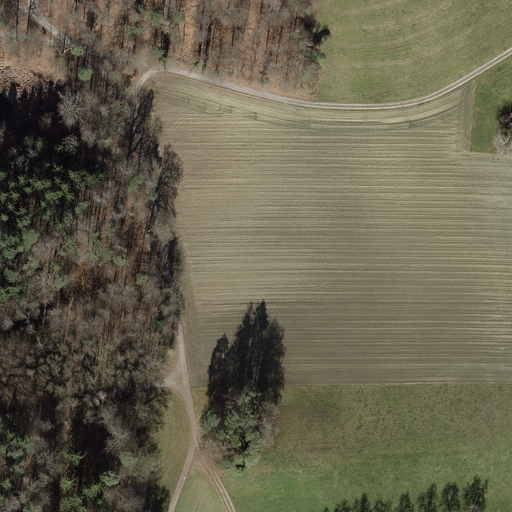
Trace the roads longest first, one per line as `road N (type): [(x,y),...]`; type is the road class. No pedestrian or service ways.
road 1 (track): [(233,511),(199,440),(132,113)]
road 2 (track): [(511,51),(435,95),(387,106),(316,105),(160,67)]
road 3 (track): [(185,380),(0,420)]
road 4 (track): [(147,181),(0,242)]
